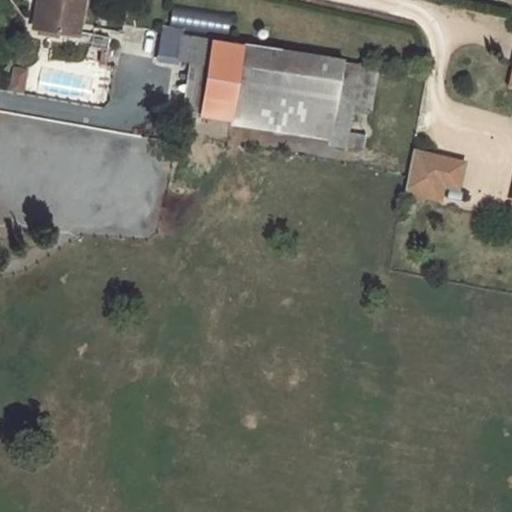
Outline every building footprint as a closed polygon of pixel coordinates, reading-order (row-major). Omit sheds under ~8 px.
[(38,0),(33,27),(74,35),(81,0),(38,0)] [(230,119),(241,46),(180,36),(177,59),(207,64),(199,114),(230,119)] [(329,138),(341,61),(241,46),(230,119),(229,122),(329,138)] [(436,158),(413,152),(404,191),(438,199),(442,185),(456,188),(461,169),(436,158)] [(436,158),(461,169),(462,164),(436,158)]
